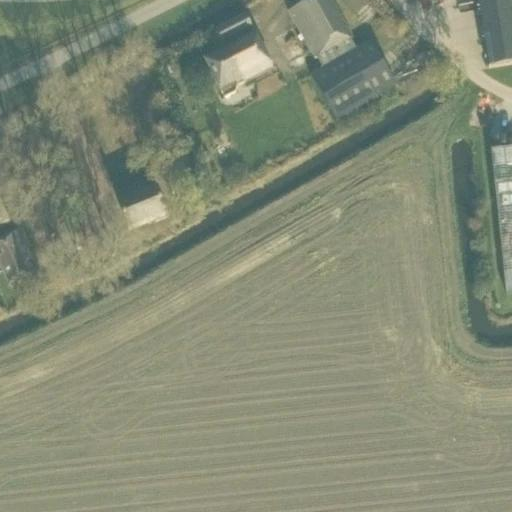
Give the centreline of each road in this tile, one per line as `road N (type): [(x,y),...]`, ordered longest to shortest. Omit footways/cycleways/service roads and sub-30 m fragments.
road 1 (unclassified): [(0,85),(172,0)]
road 2 (unclassified): [(511,96),(451,59),(395,0)]
